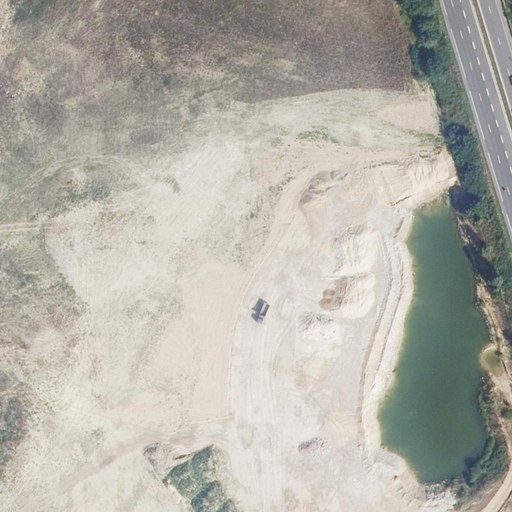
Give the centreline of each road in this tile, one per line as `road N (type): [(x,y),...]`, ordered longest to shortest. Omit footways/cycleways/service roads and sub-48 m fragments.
road 1 (primary): [(451,0),(511,200)]
road 2 (primary): [(465,0),(511,151)]
